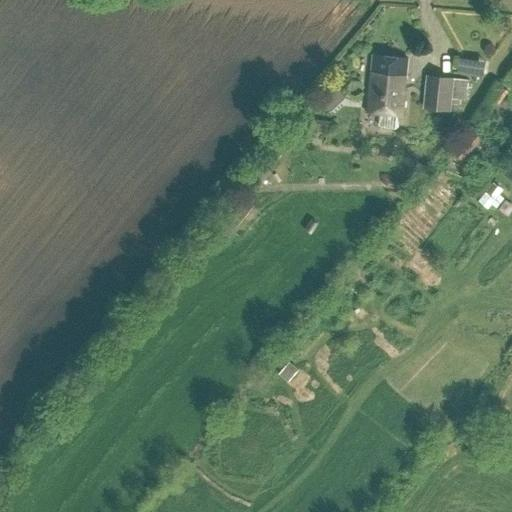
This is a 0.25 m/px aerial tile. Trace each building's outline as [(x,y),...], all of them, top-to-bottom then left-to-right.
[(406,77),(408,57),(373,54),(367,113),(381,115),(380,126),(382,129),(396,130),(399,128),(400,116),(403,117),(406,87),(401,87),(402,77),(406,77)] [(468,100),(469,79),(427,76),(424,109),(459,112),(460,99),(468,100)] [(332,126),(333,122),(303,119),(302,131),(328,134),(328,126),(332,126)] [(300,135),(301,122),(294,121),(292,134),(300,135)] [(470,129),(461,139),(472,150),(481,139),(470,129)] [(261,190),(282,157),(273,151),(252,184),(261,190)] [(215,238),(224,245),(255,207),(246,199),(215,238)] [(313,235),(319,225),(311,220),(305,230),(313,235)]
